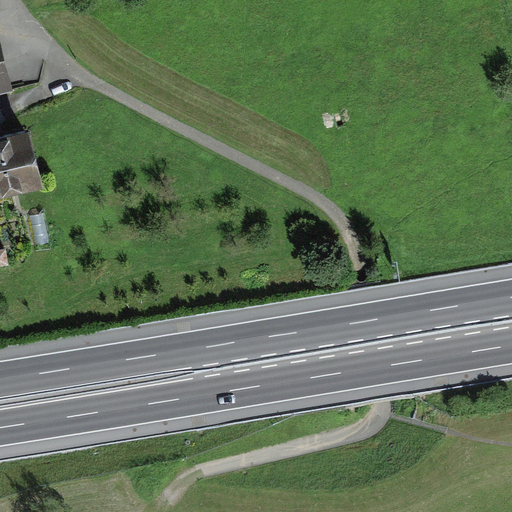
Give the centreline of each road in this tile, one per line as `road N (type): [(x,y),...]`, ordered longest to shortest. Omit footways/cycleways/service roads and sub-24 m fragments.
road 1 (track): [(15,1),(96,80),(309,180),(361,240),(380,415),(354,432),(203,470),(169,499)]
road 2 (motorway): [(0,427),(511,344)]
road 3 (motorway): [(511,297),(0,378)]
